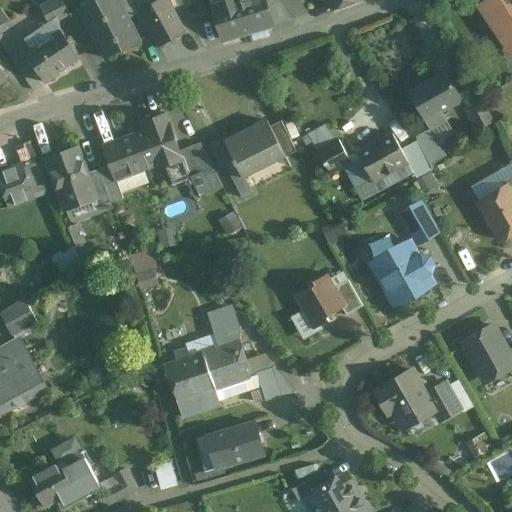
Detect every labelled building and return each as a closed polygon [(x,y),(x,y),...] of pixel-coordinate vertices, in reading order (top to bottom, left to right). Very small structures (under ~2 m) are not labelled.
[(62,0),(52,0),(40,6),(50,26),(70,16),(62,0)] [(117,0),(99,0),(81,9),(93,32),(107,59),(139,43),(117,0)] [(132,0),(139,11),(160,0),(132,0)] [(160,0),(139,11),(159,47),(157,48),(158,49),(187,34),(168,0),(160,0)] [(211,0),(214,9),(214,10),(223,40),(273,26),(264,0),(211,0)] [(359,0),(328,0),(333,10),(360,0),(359,0)] [(511,4),(508,0),(487,0),(480,5),(510,50),(511,48),(511,4)] [(0,6),(0,27),(9,21),(0,6)] [(93,32),(81,9),(70,15),(82,38),(93,32)] [(61,32),(27,56),(45,83),(80,59),(61,32)] [(446,73),(410,93),(430,129),(431,130),(446,121),(441,113),(462,101),(446,73)] [(492,123),(480,102),(466,110),(478,131),(492,123)] [(142,121),(146,131),(158,163),(163,161),(162,157),(180,151),(165,113),(142,121)] [(227,142),(225,143),(235,161),(225,165),(226,167),(242,199),(253,193),(245,178),(286,158),(271,127),(268,121),(227,142)] [(297,152),(281,121),(271,127),(286,158),(297,152)] [(446,121),(431,130),(439,145),(455,136),(446,121)] [(324,125),(308,134),(318,152),(334,143),(324,125)] [(439,145),(431,130),(430,129),(416,137),(418,141),(433,169),(434,169),(432,164),(445,157),(439,145)] [(103,147),(110,166),(116,181),(158,165),(158,163),(146,131),(103,147)] [(393,135),(358,154),(371,179),(373,182),(408,163),(401,150),(393,135)] [(225,138),(209,145),(221,169),(226,167),(225,165),(235,161),(225,143),(227,142),(225,138)] [(334,143),(318,152),(330,174),(351,163),(339,141),(334,143)] [(433,169),(418,141),(401,150),(408,163),(416,179),(433,169)] [(190,179),(214,170),(200,143),(180,151),(190,179)] [(78,148),(46,160),(65,212),(95,201),(93,196),(95,195),(87,174),(78,148)] [(180,151),(162,157),(163,161),(173,187),(190,180),(190,179),(180,151)] [(360,159),(343,168),(354,188),(371,179),(360,159)] [(22,165),(0,173),(0,185),(9,209),(35,199),(22,165)] [(120,193),(116,181),(110,166),(99,170),(109,198),(120,193)] [(109,198),(99,170),(87,174),(95,195),(93,196),(95,201),(98,209),(111,204),(109,198)] [(223,187),(214,170),(190,179),(190,180),(197,197),(223,187)] [(511,175),(501,181),(505,187),(509,185),(511,190),(511,175)] [(499,244),(511,236),(511,190),(509,185),(505,187),(476,204),(499,244)] [(424,198),(399,211),(419,246),(443,233),(424,198)] [(413,239),(369,264),(394,308),(438,284),(413,239)] [(58,253),(61,265),(80,260),(77,248),(58,253)] [(154,249),(130,252),(135,288),(158,284),(154,249)] [(328,275),(314,283),(316,286),(296,298),(314,330),(329,321),(327,318),(343,309),(346,307),(336,288),(328,275)] [(363,307),(349,281),(336,288),(346,307),(343,309),(347,316),(363,307)] [(24,300),(1,315),(12,336),(36,324),(24,300)] [(234,316),(226,318),(224,311),(210,315),(217,336),(242,328),(240,324),(237,325),(234,316)] [(492,326),(463,342),(485,381),(507,368),(511,365),(511,361),(507,352),(492,326)] [(219,348),(189,359),(187,351),(176,354),(179,362),(166,367),(172,385),(244,361),(238,342),(246,339),(242,328),(217,336),(218,337),(217,341),(219,348)] [(246,339),(238,342),(244,361),(263,355),(250,338),(246,339)] [(0,354),(2,358),(0,358),(0,408),(0,409),(42,387),(17,342),(0,350),(0,354)] [(263,355),(244,361),(250,378),(257,376),(257,375),(273,369),(275,368),(265,355),(263,355)] [(244,361),(172,385),(183,418),(210,409),(210,408),(220,405),(218,400),(261,386),(257,376),(250,378),(244,361)] [(273,369),(257,375),(257,376),(261,386),(266,401),(282,396),(273,369)] [(413,371),(380,389),(381,391),(376,394),(388,414),(393,411),(399,421),(404,423),(414,417),(421,419),(434,412),(440,421),(449,416),(436,391),(427,396),(413,371)] [(461,409),(447,385),(436,391),(449,416),(461,409)] [(255,423),(233,429),(237,441),(258,435),(255,423)] [(233,429),(207,437),(216,469),(264,455),(258,435),(237,441),(233,429)] [(486,437),(469,446),(476,458),(487,452),(485,448),(491,445),(486,437)] [(74,439),(53,451),(60,464),(31,480),(46,507),(57,502),(59,507),(99,485),(74,439)] [(171,461),(156,466),(162,488),(178,483),(171,461)] [(138,490),(127,470),(114,476),(118,484),(125,497),(138,490)] [(326,471),(295,488),(301,500),(305,497),(305,496),(332,481),(326,471)] [(332,481),(305,496),(305,497),(313,511),(328,511),(359,495),(346,473),(332,481)] [(118,484),(103,492),(110,505),(125,497),(118,484)] [(368,511),(359,495),(328,511),(368,511)]
